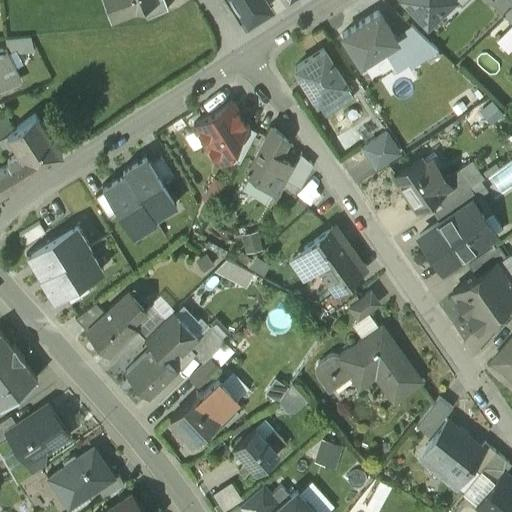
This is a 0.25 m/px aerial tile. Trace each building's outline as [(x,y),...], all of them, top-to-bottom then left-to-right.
[(103,0),(110,16),(126,9),(126,10),(141,4),(152,0),(103,0)] [(152,0),(141,4),(146,17),(167,9),(163,0),(152,0)] [(269,8),(264,0),(233,0),(247,22),(269,8)] [(405,0),(427,22),(450,0),(405,0)] [(487,0),(500,13),(500,12),(509,2),(510,0),(487,0)] [(511,3),(509,2),(500,12),(503,16),(511,6),(511,3)] [(360,64),(396,41),(394,37),(378,12),(342,35),(360,64)] [(511,19),(497,39),(510,49),(511,46),(511,19)] [(412,26),(394,37),(396,41),(413,66),(437,50),(412,26)] [(30,37),(5,39),(7,52),(33,51),(30,37)] [(323,50),(294,68),(316,103),(345,84),(323,50)] [(2,51),(0,51),(0,89),(18,82),(2,51)] [(230,102),(193,125),(217,163),(230,154),(246,126),(230,102)] [(0,111),(0,139),(7,136),(6,136),(10,133),(2,111),(0,111)] [(0,193),(60,155),(34,116),(10,133),(6,136),(7,136),(19,155),(7,162),(9,165),(0,171),(0,193)] [(229,157),(239,162),(256,132),(246,126),(230,154),(229,157)] [(271,128),(247,173),(274,190),(284,172),(273,166),(278,157),(287,141),(271,128)] [(386,134),(360,151),(374,172),(400,155),(386,134)] [(145,155),(122,169),(124,173),(153,219),(176,205),(163,184),(150,164),(145,155)] [(150,164),(163,184),(173,178),(161,157),(150,164)] [(289,164),(278,157),(273,166),(284,172),(289,164)] [(311,164),(299,157),(286,180),(298,187),(311,164)] [(419,158),(393,175),(416,208),(435,195),(449,185),(444,177),(431,159),(424,164),(419,158)] [(511,162),(492,176),(503,192),(511,185),(511,162)] [(459,167),(444,177),(449,185),(435,195),(441,205),(469,186),(471,185),(459,167)] [(105,191),(117,212),(133,236),(155,222),(153,219),(124,173),(102,187),(105,191)] [(469,186),(447,201),(454,211),(471,199),(471,200),(476,197),(469,186)] [(94,198),(107,218),(117,212),(105,191),(94,198)] [(454,211),(419,235),(441,268),(493,233),(471,200),(471,199),(454,211)] [(18,235),(25,245),(45,233),(38,222),(18,235)] [(40,277),(89,248),(76,227),(75,225),(26,255),(40,277)] [(361,270),(331,228),(303,247),(314,264),(332,289),(333,290),(348,280),(361,270)] [(245,230),(246,249),(262,248),(260,229),(245,230)] [(497,245),(468,265),(475,275),(495,262),(496,263),(505,256),(497,245)] [(314,264),(303,247),(293,254),(305,270),(314,264)] [(83,283),(103,271),(89,248),(40,277),(39,278),(53,301),(63,295),(83,283)] [(224,255),(217,270),(247,283),(254,268),(224,255)] [(475,275),(452,291),(478,329),(487,323),(500,308),(511,294),(511,286),(496,263),(495,262),(475,275)] [(332,289),(312,303),(327,312),(355,291),(348,280),(333,290),(332,289)] [(83,283),(63,295),(69,305),(90,293),(83,283)] [(137,299),(129,290),(114,304),(130,322),(145,308),(137,299)] [(370,290),(349,306),(357,317),(378,302),(370,290)] [(511,294),(500,308),(510,316),(511,313),(511,294)] [(163,318),(142,296),(137,299),(145,308),(130,322),(136,329),(143,337),(163,318)] [(95,303),(74,319),(85,330),(104,313),(95,303)] [(85,330),(108,355),(136,329),(130,322),(114,304),(113,304),(104,313),(85,330)] [(143,337),(143,338),(151,346),(125,372),(148,397),(176,370),(169,362),(186,346),(197,336),(196,335),(172,310),(163,318),(143,337)] [(208,324),(196,335),(197,336),(186,346),(202,362),(224,341),(208,324)] [(420,379),(381,324),(337,356),(349,373),(355,369),(364,381),(374,373),(392,399),(420,379)] [(0,368),(18,355),(0,332),(0,368)] [(511,335),(491,359),(511,377),(511,335)] [(0,408),(38,379),(18,355),(0,368),(0,408)] [(209,358),(189,377),(199,387),(218,367),(209,358)] [(211,409),(195,393),(169,418),(192,442),(204,430),(209,435),(223,422),(211,409)] [(438,396),(415,424),(428,435),(451,406),(438,396)] [(223,397),(211,409),(223,422),(235,410),(223,397)] [(17,427),(8,432),(11,435),(29,462),(69,435),(48,405),(17,427)] [(10,416),(0,423),(0,442),(11,435),(8,432),(17,427),(10,416)] [(480,447),(447,420),(418,455),(452,483),(467,465),(481,447),(480,447)] [(264,437),(254,426),(233,445),(254,470),(276,450),(264,437)] [(274,429),(264,437),(276,450),(285,442),(274,429)] [(29,462),(11,435),(0,442),(0,456),(16,484),(32,474),(25,464),(29,462)] [(317,458),(336,462),(340,440),(321,436),(317,458)] [(484,442),(480,447),(481,447),(467,465),(476,472),(478,470),(493,450),(484,442)] [(93,448),(48,477),(68,507),(96,488),(112,477),(112,476),(93,448)] [(493,450),(478,470),(492,482),(501,471),(503,472),(510,463),(493,450)] [(511,479),(503,472),(501,471),(492,482),(475,503),(486,511),(511,511),(511,483),(511,481),(511,479)] [(112,477),(96,488),(103,498),(124,484),(117,474),(112,476),(112,477)] [(230,483),(214,495),(225,510),(241,498),(230,483)] [(271,511),(290,496),(280,485),(271,494),(263,484),(239,505),(245,511),(271,511)] [(290,496),(271,511),(313,511),(295,491),(290,496)] [(142,511),(130,494),(103,511),(142,511)]
